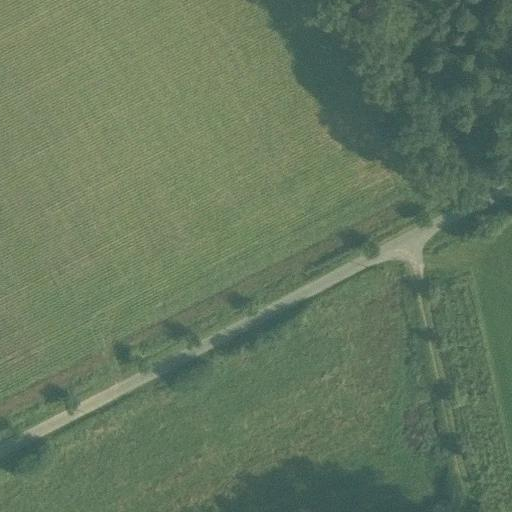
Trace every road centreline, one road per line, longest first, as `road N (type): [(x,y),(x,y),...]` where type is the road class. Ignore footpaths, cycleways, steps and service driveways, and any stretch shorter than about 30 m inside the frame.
road 1 (unclassified): [(511,186),(0,450)]
road 2 (track): [(408,237),(465,511)]
